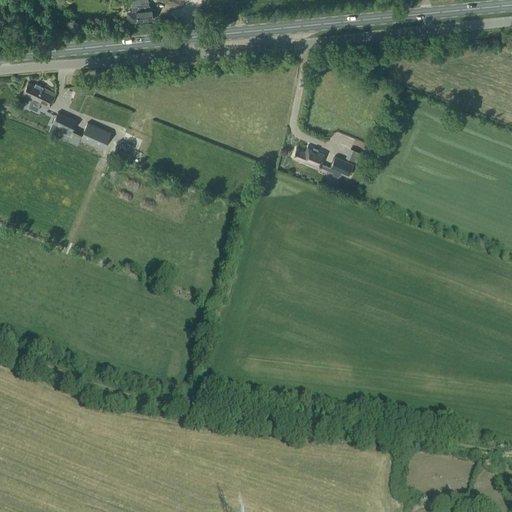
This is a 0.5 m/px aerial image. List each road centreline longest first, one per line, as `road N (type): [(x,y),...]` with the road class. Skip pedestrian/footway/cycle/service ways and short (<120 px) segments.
road 1 (primary): [(0,58),(511,8)]
road 2 (unclassified): [(63,66),(310,42)]
road 3 (unclassified): [(310,42),(511,22)]
road 4 (track): [(511,455),(376,434)]
road 5 (unclassified): [(310,42),(292,128),(325,145)]
